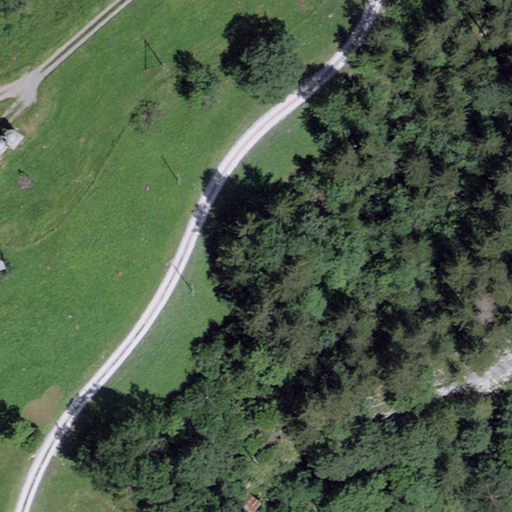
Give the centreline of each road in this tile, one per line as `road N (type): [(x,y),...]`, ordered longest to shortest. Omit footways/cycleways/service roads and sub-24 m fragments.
road 1 (track): [(375,0),(338,61),(253,135),(224,172),(155,307),(41,462),(21,511)]
road 2 (track): [(0,95),(122,0)]
